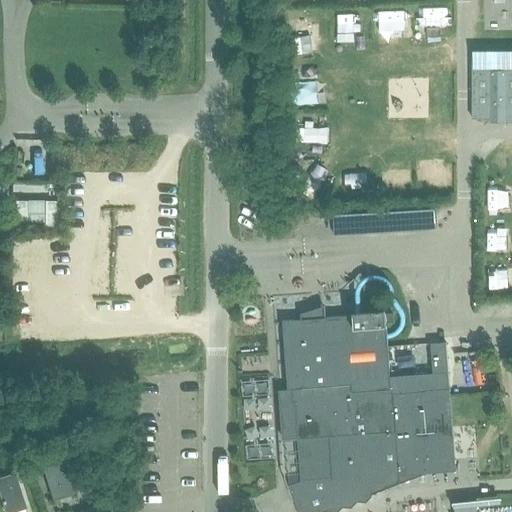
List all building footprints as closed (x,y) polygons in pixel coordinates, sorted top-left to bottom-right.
[(395,0),(376,0),(377,10),(396,9),(395,0)] [(419,14),(419,28),(440,28),(439,0),(417,0),(418,14),(419,14)] [(317,34),(310,1),(286,6),(293,39),(317,34)] [(328,1),(329,33),(357,33),(356,1),(328,1)] [(405,10),(375,11),(375,31),(405,31),(405,10)] [(511,49),(473,50),(471,50),(472,118),(511,117),(511,49)] [(419,81),(444,81),(443,64),(440,64),(439,51),(418,51),(419,81)] [(378,52),(378,86),(406,86),(407,52),(378,52)] [(339,56),(339,84),(363,84),(363,56),(339,56)] [(286,89),(314,89),(314,61),(286,61),(286,89)] [(413,130),(427,130),(427,99),(413,100),(413,130)] [(397,100),(377,100),(377,131),(398,131),(397,100)] [(296,123),(316,122),(315,103),(295,103),(296,123)] [(340,106),(341,123),(358,123),(358,106),(340,106)] [(30,139),(30,165),(39,165),(40,139),(30,139)] [(414,152),(415,182),(430,182),(429,152),(414,152)] [(375,164),(380,187),(402,182),(396,159),(375,164)] [(482,182),(482,202),(499,201),(498,182),(482,182)] [(14,220),(27,220),(28,198),(15,198),(14,220)] [(56,198),(44,198),(44,224),(57,224),(56,198)] [(499,223),(500,213),(484,212),(483,222),(499,223)] [(487,284),(506,283),(505,245),(486,245),(487,284)] [(353,316),(284,321),(288,390),(292,389),(293,402),(286,402),(282,403),(285,440),(298,439),(300,463),(302,463),(304,493),(293,497),(298,511),(324,511),(327,511),(336,511),(342,506),(351,506),(357,500),(365,501),(371,494),(384,489),(384,487),(384,474),(399,473),(399,474),(432,472),(431,462),(455,460),(450,390),(391,394),(386,311),(353,313),(353,316)] [(424,355),(446,354),(445,330),(423,331),(424,355)] [(453,349),(454,373),(463,373),(462,349),(453,349)] [(479,353),(466,353),(467,377),(480,376),(479,353)] [(251,395),(236,398),(238,414),(253,411),(251,395)] [(239,429),(241,447),(261,444),(258,426),(239,429)] [(64,453),(41,461),(54,501),(77,493),(64,453)] [(34,454),(25,456),(28,464),(37,462),(34,454)] [(18,455),(8,458),(11,467),(21,464),(18,455)] [(15,474),(0,478),(0,496),(5,511),(19,511),(26,510),(15,474)]
